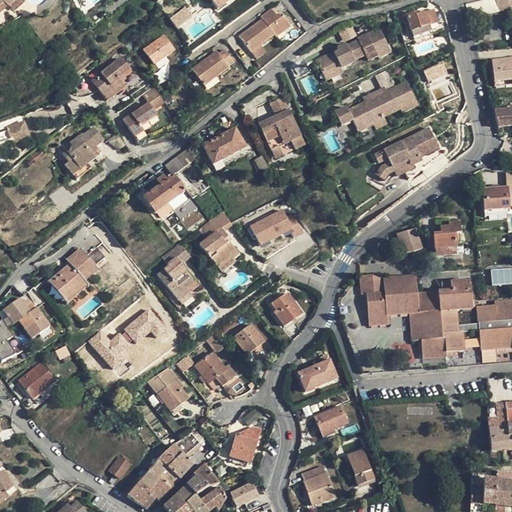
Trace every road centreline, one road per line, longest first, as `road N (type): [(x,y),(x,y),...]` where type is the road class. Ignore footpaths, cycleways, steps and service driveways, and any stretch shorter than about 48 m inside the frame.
road 1 (residential): [(422,0),(316,30),(0,298)]
road 2 (residential): [(327,312),(342,265),(359,244),(479,151),(482,125),(450,1)]
road 3 (residential): [(327,312),(357,382),(511,367)]
road 4 (unknown): [(150,164),(101,109),(63,117),(21,156)]
road 5 (residential): [(10,405),(66,470),(131,511)]
road 6 (residential): [(281,511),(275,482),(290,446),(271,391)]
road 7 (unknown): [(186,263),(226,313),(270,269)]
